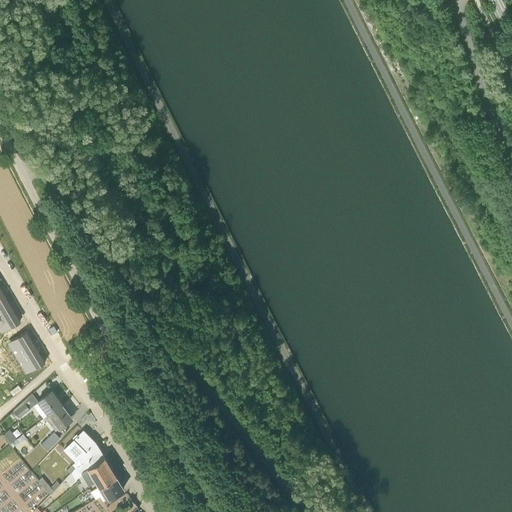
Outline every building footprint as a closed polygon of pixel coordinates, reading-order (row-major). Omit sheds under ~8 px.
[(0,304),(11,298),(2,283),(0,284),(0,304)] [(11,298),(0,304),(0,324),(0,325),(20,314),(11,298)] [(26,324),(7,336),(16,351),(35,339),(26,324)] [(35,339),(16,351),(25,366),(45,355),(35,339)] [(45,410),(62,397),(51,383),(37,393),(32,386),(13,403),(15,405),(11,408),(13,411),(17,408),(19,410),(30,402),(29,401),(33,398),(43,411),(45,410)] [(62,397),(45,410),(55,423),(72,411),(62,397)] [(2,427),(10,437),(16,432),(9,422),(2,427)] [(75,454),(95,436),(94,435),(93,436),(87,430),(88,429),(83,424),(63,442),(75,454)] [(53,425),(40,437),(47,443),(59,431),(53,425)] [(16,432),(10,437),(13,441),(25,431),(22,427),(16,432)] [(81,465),(104,451),(95,436),(75,454),(66,463),(70,466),(71,465),(74,472),(82,468),(81,465)] [(27,451),(23,453),(30,462),(33,460),(27,451)] [(99,481),(116,471),(104,451),(81,465),(82,468),(88,477),(94,473),(99,481)] [(41,470),(38,473),(50,487),(59,477),(56,474),(50,480),(41,470)] [(103,495),(123,482),(116,471),(99,481),(91,486),(95,493),(99,490),(103,495)]
